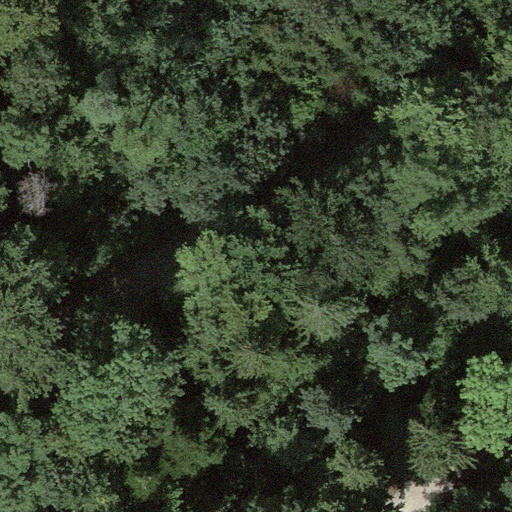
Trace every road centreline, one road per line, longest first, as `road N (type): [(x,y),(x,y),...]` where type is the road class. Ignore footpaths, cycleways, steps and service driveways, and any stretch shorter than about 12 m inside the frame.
road 1 (track): [(511,55),(483,66),(0,377)]
road 2 (track): [(511,417),(411,511)]
